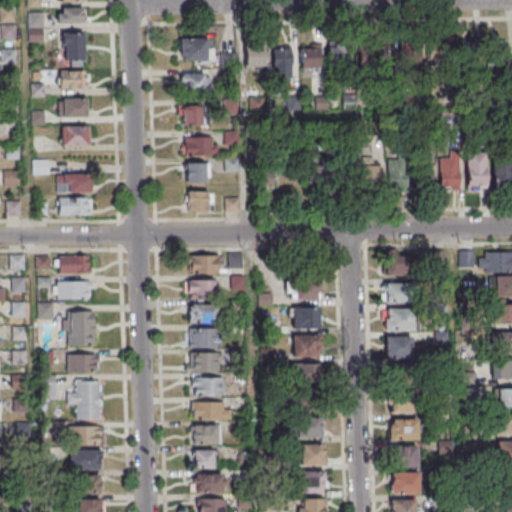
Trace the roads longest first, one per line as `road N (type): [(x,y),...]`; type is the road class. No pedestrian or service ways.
road 1 (residential): [(145,511),(127,6)]
road 2 (residential): [(511,228),(135,236)]
road 3 (residential): [(511,2),(146,5)]
road 4 (residential): [(357,511),(348,232)]
road 5 (residential): [(135,236),(0,237)]
